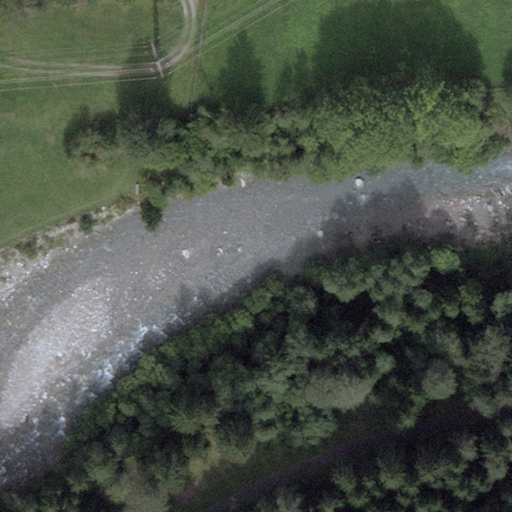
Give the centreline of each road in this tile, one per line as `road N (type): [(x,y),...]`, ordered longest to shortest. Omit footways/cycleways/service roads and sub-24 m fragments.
road 1 (track): [(511,410),(313,463),(219,511)]
road 2 (track): [(185,0),(183,47),(160,67),(63,69)]
